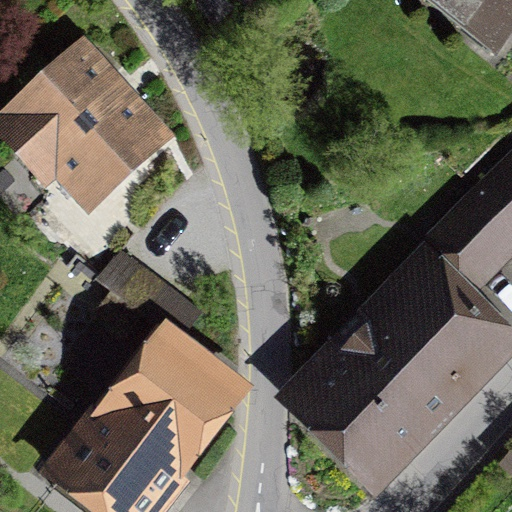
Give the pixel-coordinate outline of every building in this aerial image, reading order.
[(511,44),(511,0),(413,0),(494,66),(511,44)] [(83,41),(0,118),(0,151),(46,200),(58,189),(91,223),(178,141),(83,41)] [(476,307),(511,270),(511,167),(424,257),(476,307)] [(511,343),(476,307),(424,257),(274,409),(375,508),(511,369),(511,343)] [(162,511),(249,392),(161,328),(44,489),(75,511),(162,511)]
